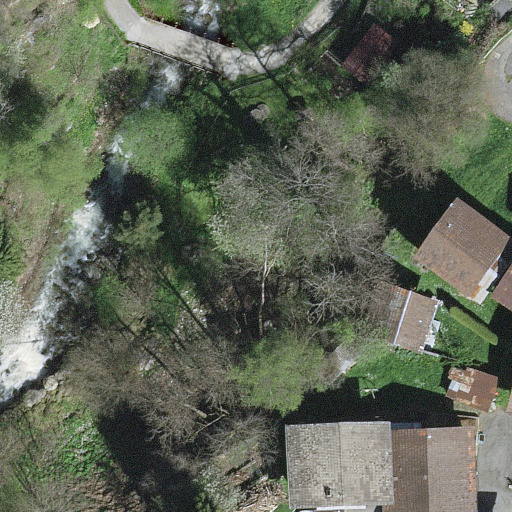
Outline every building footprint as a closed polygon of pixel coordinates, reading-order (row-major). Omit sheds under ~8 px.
[(506,245),(449,204),(405,264),(462,306),(506,245)] [(511,253),(509,252),(477,297),(511,321),(511,253)] [(443,307),(353,293),(346,344),(435,357),(443,307)] [(511,327),(508,327),(486,420),(504,425),(486,498),(511,504),(511,327)] [(377,422),(266,429),(271,511),(382,511),(382,441),(377,422)] [(471,511),(468,436),(382,441),(386,511),(471,511)]
